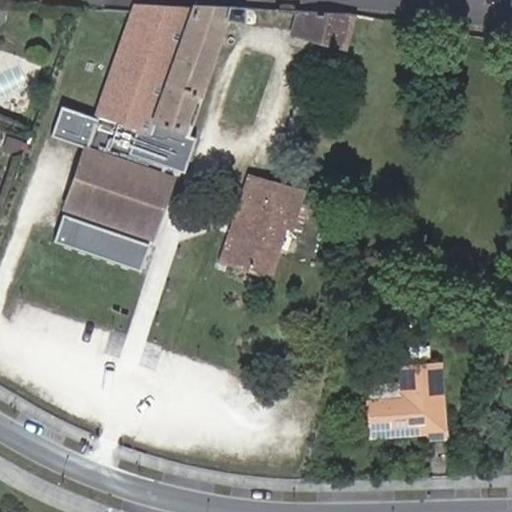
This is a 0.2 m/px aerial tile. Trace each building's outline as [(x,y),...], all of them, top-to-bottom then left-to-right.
[(85,147),(65,204),(64,204),(51,243),(139,273),(153,234),(152,234),(172,175),(182,177),(193,139),(185,136),(227,20),(244,23),(245,7),(192,3),(191,11),(134,7),(133,10),(94,119),(62,109),(51,136),(85,147)] [(348,52),(352,13),(297,10),(290,36),(348,52)] [(18,157),(22,144),(9,140),(5,151),(18,157)] [(269,278),(287,227),(295,229),(307,195),(247,176),(217,261),(269,278)] [(447,437),(441,364),(398,367),(401,400),(368,403),(371,437),(409,435),(409,429),(428,428),(429,439),(447,437)]
